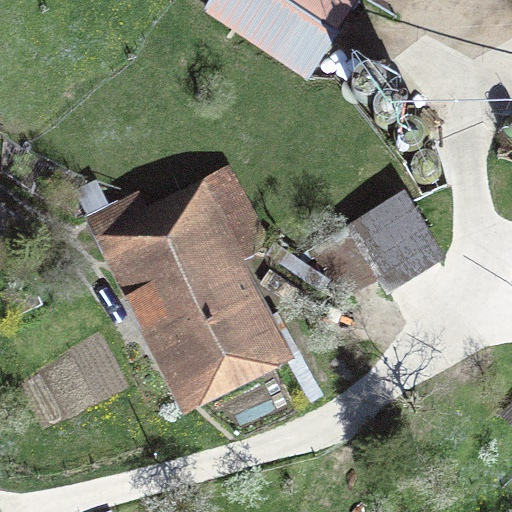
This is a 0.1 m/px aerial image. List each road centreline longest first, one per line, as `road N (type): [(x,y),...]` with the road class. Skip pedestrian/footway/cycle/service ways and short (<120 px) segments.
road 1 (unclassified): [(90,511),(296,449),(385,394),(471,302)]
road 2 (track): [(471,302),(459,0)]
